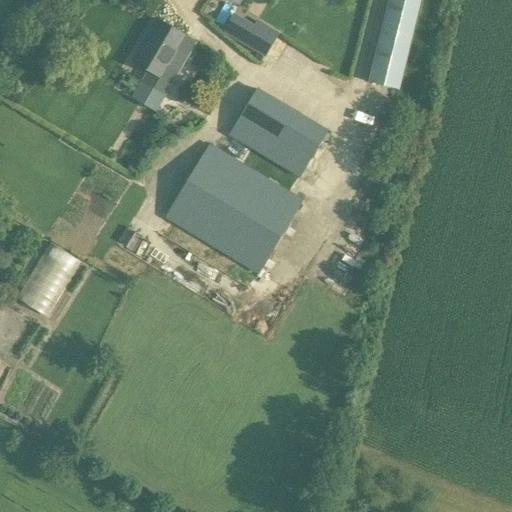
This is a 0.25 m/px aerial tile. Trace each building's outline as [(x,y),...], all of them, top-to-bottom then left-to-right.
[(400,89),(421,0),(388,0),(369,82),(400,89)] [(222,30),(265,54),(279,29),(257,17),(256,20),(234,8),(222,30)] [(186,36),(156,18),(144,38),(146,39),(133,61),(149,70),(143,81),(148,84),(155,88),(186,36)] [(230,135),(299,176),(328,129),(258,87),(230,135)] [(259,275),(304,200),(210,143),(165,218),(259,275)] [(0,249),(4,250),(10,245),(11,238),(7,232),(0,230),(0,249)] [(49,244),(16,300),(46,318),(79,262),(49,244)] [(335,258),(325,277),(340,285),(350,265),(335,258)]
